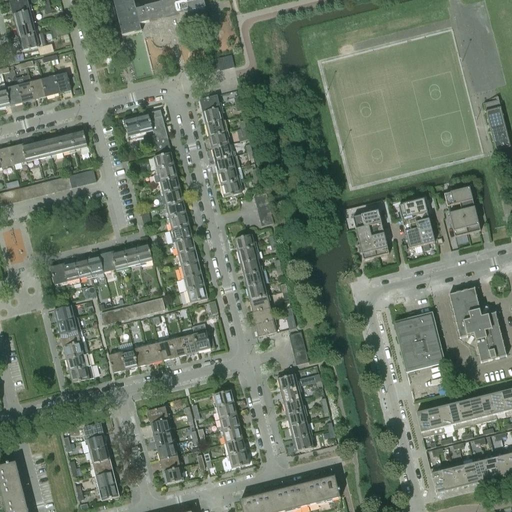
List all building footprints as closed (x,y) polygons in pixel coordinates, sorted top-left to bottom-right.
[(27,0),(26,0),(10,4),(13,16),(31,12),(27,0)] [(160,0),(161,0),(162,3),(161,3),(145,7),(145,8),(136,10),(133,0),(112,0),(122,37),(142,32),(140,25),(149,23),(185,14),(187,21),(207,16),(203,0),(160,0)] [(31,12),(13,16),(16,29),(34,24),(36,24),(33,11),(31,12)] [(34,24),(16,29),(19,41),(37,36),(34,24)] [(37,36),(19,41),(22,53),(40,49),(37,36)] [(231,56),(226,58),(229,70),(235,68),(231,56)] [(226,58),(220,59),(223,71),(229,70),(226,58)] [(220,59),(214,61),(217,73),(223,71),(220,59)] [(214,61),(207,62),(211,74),(217,73),(214,61)] [(211,74),(207,62),(201,64),(204,76),(211,74)] [(67,74),(54,78),(58,96),(71,92),(67,74)] [(54,78),(42,81),(46,99),(58,96),(54,78)] [(42,81),(30,84),(35,102),(46,99),(42,81)] [(30,84),(18,87),(22,105),(35,102),(30,84)] [(18,87),(6,90),(10,108),(22,105),(18,87)] [(6,90),(0,91),(0,110),(10,108),(6,90)] [(217,97),(199,101),(202,113),(220,109),(217,97)] [(510,148),(508,138),(506,132),(499,101),(495,102),(483,105),(495,152),(510,148)] [(220,109),(202,113),(205,125),(223,121),(220,109)] [(160,111),(148,114),(153,132),(154,136),(166,133),(160,111)] [(148,114),(136,117),(141,135),(153,132),(148,114)] [(120,131),(126,130),(128,138),(141,135),(136,117),(118,122),(120,131)] [(223,121),(205,125),(208,138),(226,133),(223,121)] [(83,131),(71,134),(75,151),(87,148),(83,131)] [(166,133),(154,136),(155,143),(168,140),(166,133)] [(226,133),(208,138),(212,150),(229,146),(226,133)] [(71,134),(59,137),(63,154),(75,151),(71,134)] [(59,137),(47,140),(51,157),(63,154),(59,137)] [(47,140),(35,143),(39,160),(51,157),(47,140)] [(35,143),(23,146),(27,164),(39,160),(35,143)] [(168,143),(156,146),(158,153),(170,150),(168,143)] [(23,146),(10,149),(15,167),(27,164),(23,146)] [(229,146),(212,150),(215,162),(232,157),(229,146)] [(10,149),(0,151),(0,159),(2,170),(15,167),(10,149)] [(171,154),(153,159),(157,171),(174,167),(171,154)] [(235,170),(232,157),(215,162),(218,174),(235,170)] [(174,167),(157,171),(160,183),(178,179),(174,167)] [(240,168),(235,170),(218,174),(221,186),(238,182),(243,180),(240,168)] [(93,171),(87,173),(90,184),(96,183),(93,171)] [(87,173),(81,174),(84,186),(90,184),(87,173)] [(81,174),(75,176),(78,187),(84,186),(81,174)] [(69,177),(70,183),(72,189),(78,187),(75,176),(69,177)] [(178,179),(160,183),(163,195),(181,191),(178,179)] [(242,195),(238,182),(221,186),(224,199),(242,195)] [(43,184),(37,185),(40,197),(46,196),(44,189),(43,184)] [(37,185),(31,187),(34,199),(40,197),(37,185)] [(31,187),(25,188),(28,200),(34,199),(31,187)] [(25,188),(19,190),(22,202),(28,200),(25,188)] [(475,209),(470,189),(444,196),(449,216),(462,212),(475,209)] [(19,190),(14,191),(16,203),(22,202),(19,190)] [(14,191),(8,193),(11,205),(16,203),(14,191)] [(181,191),(163,195),(166,208),(184,203),(181,191)] [(8,193),(2,194),(5,206),(11,205),(8,193)] [(254,198),(256,204),(268,201),(266,194),(254,198)] [(268,201),(256,204),(257,209),(269,206),(268,201)] [(429,221),(424,201),(398,207),(404,227),(416,224),(429,221)] [(184,203),(166,208),(169,219),(187,215),(184,203)] [(269,206),(257,209),(258,215),(270,212),(269,206)] [(477,219),(475,209),(462,212),(468,235),(480,232),(478,223),(479,223),(478,219),(477,219)] [(270,212),(258,215),(260,221),(272,218),(270,212)] [(378,212),(353,219),(358,239),(370,235),(383,232),(378,212)] [(468,235),(462,212),(449,216),(451,225),(450,225),(451,229),(452,229),(455,239),(468,235)] [(187,215),(169,219),(172,232),(190,228),(187,215)] [(274,225),(272,218),(260,221),(262,228),(274,225)] [(435,244),(432,233),(433,233),(432,229),(431,229),(429,221),(416,224),(422,247),(435,244)] [(422,247),(416,224),(404,227),(406,236),(404,236),(405,240),(407,239),(409,250),(422,247)] [(190,228),(172,232),(175,244),(193,240),(190,228)] [(386,241),(383,232),(370,235),(376,258),(389,255),(386,245),(388,244),(387,241),(386,241)] [(376,258),(370,235),(358,239),(359,245),(357,245),(357,246),(358,249),(360,249),(364,262),(376,258)] [(234,240),(237,253),(255,248),(252,236),(234,240)] [(193,240),(175,244),(178,256),(196,252),(193,240)] [(148,244),(136,247),(140,265),(153,262),(148,244)] [(136,247),(124,250),(128,268),(140,265),(136,247)] [(255,248),(237,253),(240,265),(258,260),(255,248)] [(124,250),(112,253),(116,271),(128,268),(124,250)] [(196,252),(178,256),(181,268),(199,264),(196,252)] [(112,253),(99,256),(104,274),(116,271),(112,253)] [(99,256),(87,259),(92,277),(104,274),(99,256)] [(87,259),(75,262),(80,280),(92,277),(87,259)] [(258,260),(240,265),(243,277),(261,273),(258,260)] [(75,262),(63,266),(67,283),(80,280),(75,262)] [(199,264),(181,268),(184,280),(202,276),(199,264)] [(55,286),(67,283),(63,266),(51,269),(55,286)] [(261,273),(243,277),(246,289),(264,285),(261,273)] [(202,276),(184,280),(187,293),(205,288),(202,276)] [(264,285),(246,289),(249,301),(267,297),(264,285)] [(205,288),(187,293),(190,305),(208,300),(205,288)] [(83,291),(85,299),(93,297),(91,289),(83,291)] [(507,357),(496,313),(487,316),(487,313),(483,311),(480,311),(475,289),(448,296),(459,340),(468,338),(468,341),(472,343),(475,342),(480,364),(507,357)] [(267,297),(249,301),(253,313),(270,309),(267,297)] [(54,311),(54,312),(57,324),(75,319),(72,307),(54,311)] [(270,309),(253,313),(256,326),(273,321),(270,309)] [(445,364),(432,314),(393,324),(406,374),(445,364)] [(75,319),(57,324),(60,336),(78,332),(75,319)] [(273,321),(256,326),(259,338),(276,333),(273,321)] [(193,332),(194,335),(198,353),(215,349),(212,339),(208,340),(206,329),(193,332)] [(78,332),(60,336),(63,348),(81,344),(78,332)] [(289,336),(290,342),(302,339),(301,333),(289,336)] [(194,335),(182,339),(186,356),(198,353),(194,335)] [(182,339),(170,342),(174,359),(186,356),(182,339)] [(302,339),(290,342),(292,348),(304,345),(302,339)] [(170,342),(158,345),(162,362),(174,359),(170,342)] [(84,356),(81,344),(63,348),(66,361),(84,356)] [(158,345),(145,348),(150,365),(162,362),(158,345)] [(304,345),(292,348),(293,354),(305,351),(304,345)] [(145,348),(133,351),(138,369),(150,365),(145,348)] [(133,351),(121,354),(125,372),(138,369),(133,351)] [(305,351),(293,354),(295,360),(307,357),(305,351)] [(121,354),(109,357),(113,375),(125,372),(121,354)] [(91,367),(88,355),(84,356),(66,361),(69,373),(91,367)] [(307,357),(295,360),(296,366),(308,363),(307,357)] [(94,379),(91,367),(69,373),(72,385),(94,379)] [(295,373),(277,377),(281,392),(298,388),(295,373)] [(298,388),(281,392),(284,405),(301,400),(298,388)] [(511,411),(511,395),(511,391),(500,393),(505,413),(511,411)] [(213,396),(216,409),(234,404),(231,392),(213,396)] [(505,413),(500,393),(490,396),(495,416),(505,413)] [(495,416),(490,396),(479,398),(484,419),(495,416)] [(484,419),(479,398),(469,401),(474,421),(484,419)] [(301,400),(284,405),(287,417),(305,413),(301,400)] [(474,421),(469,401),(458,403),(463,424),(474,421)] [(463,424),(458,403),(448,406),(453,426),(463,424)] [(234,404),(216,409),(219,421),(237,416),(234,404)] [(453,426),(448,406),(437,409),(442,429),(453,426)] [(147,413),(151,425),(168,420),(165,408),(147,413)] [(442,429),(437,409),(427,411),(432,432),(442,429)] [(432,432),(427,411),(416,414),(421,434),(432,432)] [(305,413),(287,417),(290,429),(308,425),(305,413)] [(237,416),(219,421),(222,433),(240,428),(237,416)] [(168,420),(151,425),(154,437),(171,433),(168,420)] [(83,429),(86,441),(104,437),(101,424),(83,429)] [(308,425),(290,429),(293,441),(311,437),(308,425)] [(240,428),(222,433),(225,445),(243,441),(240,428)] [(178,457),(175,445),(171,433),(154,437),(160,461),(178,457)] [(107,449),(104,437),(86,441),(89,453),(107,449)] [(311,437),(293,441),(296,453),(314,449),(311,437)] [(243,441),(225,445),(228,457),(246,452),(243,441)] [(107,449),(89,453),(92,465),(110,461),(107,449)] [(246,452),(228,457),(231,469),(249,465),(246,452)] [(178,457),(160,461),(163,473),(181,469),(178,457)] [(510,477),(505,457),(494,459),(499,479),(510,477)] [(499,479),(494,459),(484,462),(489,482),(499,479)] [(110,461),(92,465),(95,477),(113,473),(110,461)] [(489,482),(484,462),(473,464),(478,485),(489,482)] [(15,464),(10,465),(9,466),(9,464),(7,465),(7,466),(0,467),(0,490),(2,500),(10,498),(24,495),(16,464),(15,464)] [(478,485),(473,464),(463,467),(468,487),(478,485)] [(468,487),(463,467),(452,470),(457,490),(468,487)] [(181,469),(163,473),(166,486),(184,481),(181,469)] [(457,490),(452,470),(442,472),(447,492),(457,490)] [(447,492),(442,472),(431,475),(436,495),(447,492)] [(113,473),(95,477),(98,490),(116,485),(113,473)] [(339,493),(340,492),(340,490),(338,490),(335,478),(303,486),(309,507),(340,499),(339,493)] [(116,485),(98,490),(101,502),(119,498),(116,485)] [(289,511),(309,507),(303,486),(272,494),(276,511),(289,511)] [(276,511),(272,494),(240,502),(242,511),(276,511)] [(28,511),(24,495),(10,498),(2,500),(5,511),(28,511)]
